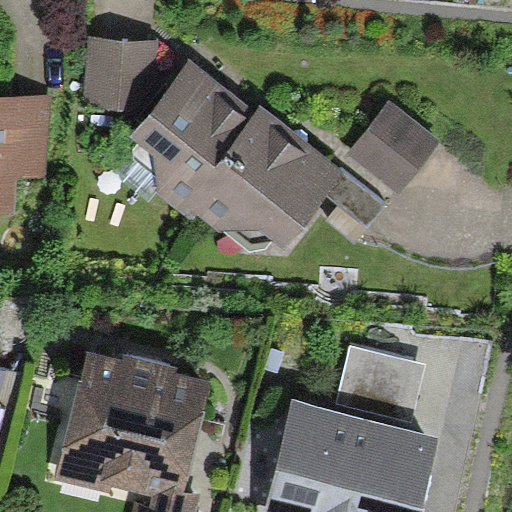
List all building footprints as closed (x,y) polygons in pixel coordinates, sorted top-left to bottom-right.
[(153,34),(89,29),(85,94),(148,99),(153,34)] [(194,210),(200,204),(236,157),(221,146),(260,96),(195,45),(135,123),(156,139),(162,182),(194,210)] [(0,86),(0,202),(17,204),(20,164),(46,166),(52,91),(0,86)] [(344,162),(260,96),(221,146),(236,157),(200,204),(225,223),(262,216),(287,235),(324,188),(342,166),(344,162)] [(439,135),(389,97),(348,149),(398,188),(439,135)] [(385,199),(342,166),(324,188),(337,198),(325,214),(356,237),(385,199)] [(425,355),(353,338),(339,397),(410,414),(425,355)] [(186,487),(212,376),(89,347),(60,467),(137,485),(184,496),(186,487)] [(339,397),(296,386),(265,511),(418,511),(426,481),(441,422),(410,414),(339,397)] [(184,496),(137,485),(130,511),(198,511),(203,491),(186,487),(184,496)]
